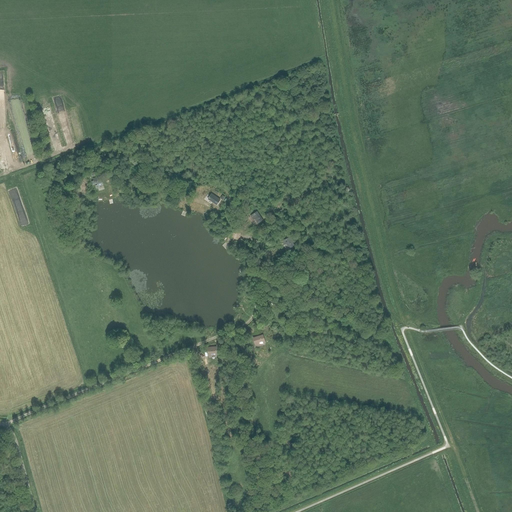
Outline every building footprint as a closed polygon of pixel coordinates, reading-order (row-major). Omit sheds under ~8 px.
[(99,182),(98,180),(97,177),(94,178),(95,180),(92,181),(93,185),(97,184),(98,188),(100,187),(99,185),(103,184),(102,181),(99,182)] [(212,194),(209,199),(217,205),(220,200),(212,194)] [(253,219),(255,218),(258,223),(263,220),(257,212),(251,216),(253,219)] [(291,236),(283,241),(285,245),(287,244),(289,249),(295,246),(292,241),(293,240),(291,236)] [(259,344),(259,343),(265,341),(263,335),(254,338),(256,345),(259,344)]
